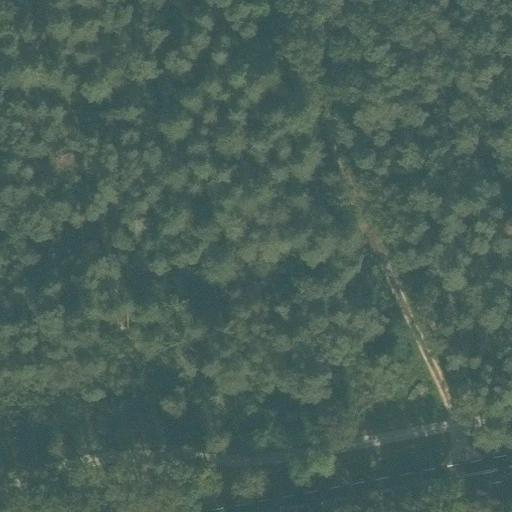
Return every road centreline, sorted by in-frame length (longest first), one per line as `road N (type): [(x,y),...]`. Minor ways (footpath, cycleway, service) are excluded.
road 1 (track): [(499,511),(272,0)]
road 2 (track): [(91,0),(272,461)]
road 3 (primary): [(278,511),(511,468)]
